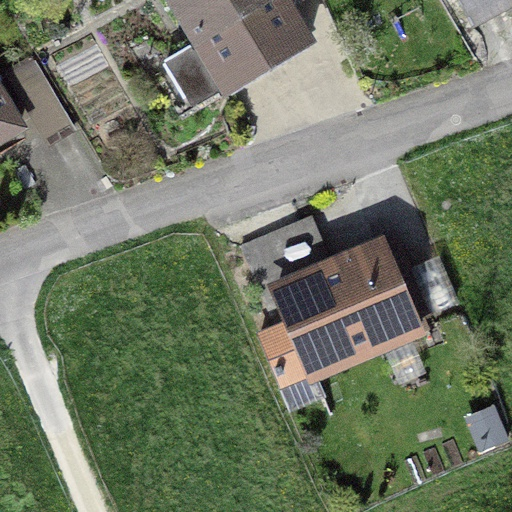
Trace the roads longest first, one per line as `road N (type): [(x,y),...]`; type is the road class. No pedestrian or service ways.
road 1 (residential): [(0,264),(511,97)]
road 2 (track): [(91,511),(0,298)]
